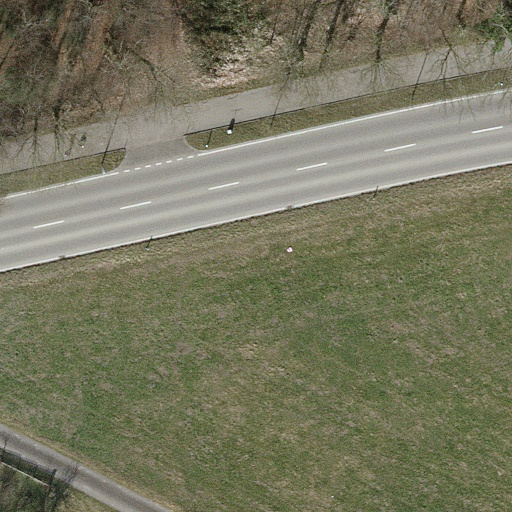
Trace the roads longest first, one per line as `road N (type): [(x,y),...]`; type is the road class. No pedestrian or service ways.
road 1 (secondary): [(511,130),(0,240)]
road 2 (track): [(167,203),(155,127),(164,0)]
road 3 (track): [(143,511),(0,438)]
